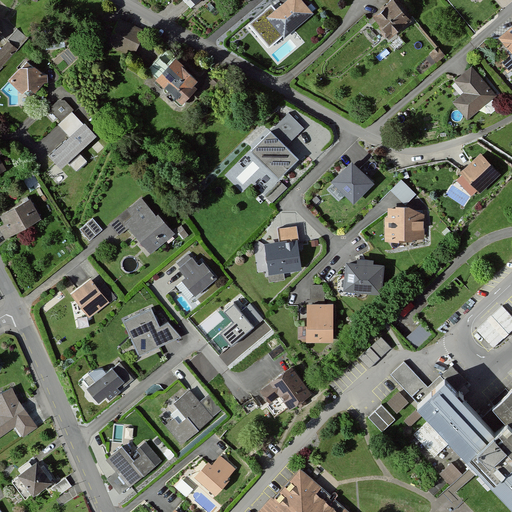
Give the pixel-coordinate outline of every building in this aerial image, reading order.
[(271,4),(248,24),(268,46),(280,36),(282,39),(311,14),(298,0),(287,0),(276,10),(271,4)] [(397,0),(394,0),(372,18),(390,41),(414,22),(397,0)] [(133,57),(145,30),(119,18),(106,45),(133,57)] [(511,28),(499,39),(511,53),(511,28)] [(0,67),(26,38),(17,29),(0,48),(0,67)] [(198,82),(172,59),(154,79),(180,102),(198,82)] [(48,79),(27,60),(8,81),(22,94),(25,90),(35,93),(48,79)] [(496,95),(471,66),(453,81),(464,94),(454,102),(468,118),(496,95)] [(93,138),(70,112),(56,125),(67,137),(47,156),(59,169),(93,138)] [(303,129),(287,113),(223,174),(242,194),(251,185),(270,204),(286,189),(279,182),(299,163),(283,147),(303,129)] [(500,172),(482,151),(461,170),(479,190),(500,172)] [(375,183),(352,161),(331,183),(354,205),(375,183)] [(390,187),(406,202),(416,191),(400,176),(390,187)] [(29,198),(0,213),(0,222),(1,225),(0,225),(0,232),(4,240),(41,220),(29,198)] [(140,198),(126,209),(132,217),(124,224),(150,254),(174,234),(158,215),(155,217),(140,198)] [(408,207),(386,207),(386,240),(423,240),(424,216),(408,207)] [(93,219),(79,231),(89,243),(103,231),(93,219)] [(277,243),(263,244),(264,246),(268,285),(287,283),(287,276),(305,274),(300,221),(276,224),(277,243)] [(192,259),(178,270),(185,278),(181,282),(194,298),(216,280),(202,262),(198,266),(192,259)] [(357,265),(348,264),(345,291),(381,295),(384,266),(374,266),(374,262),(357,260),(357,265)] [(88,277),(68,293),(88,320),(109,303),(98,290),(88,277)] [(315,296),(324,294),(321,283),(312,285),(315,296)] [(105,284),(98,290),(109,303),(116,297),(105,284)] [(334,304),(306,305),(307,344),(335,344),(334,304)] [(240,313),(234,305),(224,312),(233,323),(220,334),(231,346),(263,320),(250,305),(240,313)] [(511,332),(511,316),(501,305),(477,329),(496,348),(511,332)] [(151,308),(121,322),(137,356),(181,338),(167,322),(159,327),(151,308)] [(422,323),(405,340),(417,352),(434,335),(422,323)] [(381,336),(360,356),(369,367),(391,347),(381,336)] [(417,407),(444,381),(440,378),(439,376),(428,386),(404,360),(388,376),(399,388),(417,407)] [(88,386),(85,390),(97,406),(104,399),(107,402),(132,380),(119,364),(106,374),(101,367),(82,378),(88,386)] [(451,367),(440,378),(444,381),(457,394),(467,383),(451,367)] [(313,395),(294,368),(258,390),(269,404),(280,398),(290,412),(313,395)] [(511,505),(511,394),(494,412),(507,426),(497,436),(457,394),(444,381),(417,407),(474,466),(478,470),(509,503),(511,505)] [(15,386),(0,392),(0,438),(15,428),(24,438),(39,428),(24,409),(15,386)] [(386,399),(396,410),(407,400),(397,389),(386,399)] [(210,393),(199,402),(191,392),(174,405),(178,409),(163,422),(181,445),(224,411),(210,393)] [(382,404),(369,416),(382,430),(395,418),(382,404)] [(416,409),(405,420),(410,425),(421,414),(416,409)] [(415,445),(420,441),(416,436),(411,441),(415,445)] [(123,447),(106,461),(116,473),(106,481),(119,496),(161,462),(146,443),(136,451),(141,457),(136,462),(123,447)] [(208,459),(194,475),(216,494),(230,478),(228,476),(236,467),(220,454),(212,463),(208,459)] [(452,461),(440,471),(450,482),(462,471),(452,461)] [(54,482),(38,462),(12,482),(27,502),(54,482)] [(299,466),(258,511),(351,511),(331,494),(328,491),(299,466)] [(67,477),(50,488),(57,497),(73,487),(67,477)] [(178,478),(174,486),(186,492),(190,484),(178,478)]
